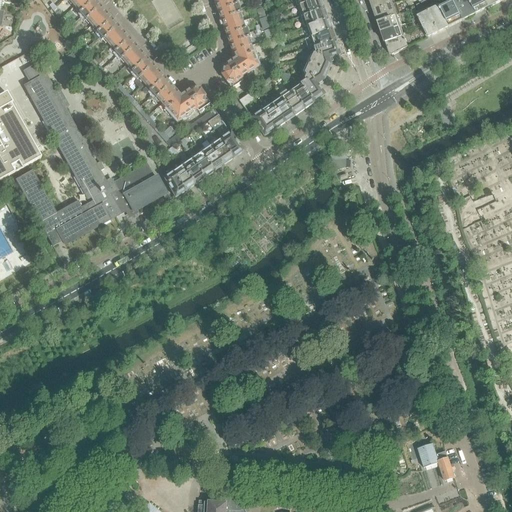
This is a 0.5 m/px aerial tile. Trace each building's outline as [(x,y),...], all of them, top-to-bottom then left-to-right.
[(80,19),(97,4),(92,0),(81,0),(74,8),(79,14),(77,15),(80,19)] [(239,10),(237,5),(235,5),(233,0),(227,0),(215,4),(219,17),(239,10)] [(261,6),(258,0),(252,0),(255,8),(261,6)] [(322,10),(321,6),(322,4),(321,0),(318,0),(317,0),(299,7),(300,10),(302,17),(322,10)] [(395,5),(393,0),(372,0),(370,1),(372,6),(371,7),(372,10),(374,11),(374,12),(394,5),(395,5)] [(448,24),(441,9),(435,0),(422,0),(423,1),(424,3),(435,24),(439,33),(450,28),(448,24)] [(475,15),(467,0),(451,0),(453,3),(441,9),(448,24),(450,28),(475,15)] [(501,2),(499,0),(467,0),(475,15),(501,2)] [(435,24),(424,3),(417,6),(418,9),(421,15),(417,17),(419,21),(422,27),(423,30),(427,39),(439,33),(435,24)] [(91,27),(105,14),(97,4),(80,19),(85,24),(87,23),(89,25),(91,27)] [(396,4),(395,5),(394,5),(374,12),(374,13),(374,14),(375,17),(376,18),(378,23),(400,15),(396,4)] [(265,17),(262,9),(255,11),(258,20),(265,17)] [(241,23),(239,16),(241,15),(239,10),(219,17),(223,29),(236,24),(241,23)] [(326,21),(325,16),(326,15),(325,11),(323,11),(322,10),(302,17),(305,27),(306,28),(326,21)] [(98,39),(114,24),(105,14),(91,27),(96,33),(94,35),(98,39)] [(400,27),(397,17),(400,16),(400,15),(378,23),(380,28),(379,29),(380,32),(381,33),(382,34),(400,27)] [(269,29),(265,18),(259,21),(262,31),(269,29)] [(329,30),(328,27),(330,25),(329,22),(326,21),(306,28),(310,39),(330,31),(330,30),(329,30)] [(247,35),(245,29),(243,30),(241,23),(236,24),(223,29),(228,42),(247,35)] [(108,47),(123,34),(114,24),(98,39),(101,43),(103,41),(108,47)] [(409,36),(405,26),(400,27),(382,34),(381,36),(382,39),(384,40),(385,44),(409,36)] [(273,39),(269,29),(262,32),(266,41),(273,39)] [(408,48),(427,39),(423,30),(418,32),(409,36),(385,44),(389,55),(392,56),(408,48)] [(336,41),(332,33),(330,32),(330,31),(310,39),(313,49),(312,49),(336,41)] [(116,59),(132,44),(123,34),(108,47),(112,51),(110,52),(116,59)] [(249,48),(247,40),(249,39),(247,35),(228,42),(232,54),(249,48)] [(331,58),(335,57),(339,55),(336,49),(337,47),(336,41),(312,49),(314,55),(312,56),(308,65),(327,74),(330,67),(329,66),(329,65),(329,64),(332,63),(331,60),(332,59),(331,58)] [(126,66),(141,53),(132,44),(116,59),(118,62),(120,60),(126,66)] [(258,68),(253,54),(251,54),(249,48),(232,54),(234,59),(258,68)] [(133,78),(150,63),(141,53),(126,66),(131,72),(129,73),(133,78)] [(246,77),(258,68),(234,59),(230,62),(241,79),(241,78),(245,75),(246,77)] [(241,79),(230,62),(223,67),(222,68),(222,69),(221,74),(221,75),(231,89),(239,84),(238,82),(240,80),(241,79)] [(96,71),(90,63),(86,66),(92,75),(93,74),(96,71)] [(144,86),(158,73),(150,63),(133,78),(137,82),(138,80),(144,86)] [(94,152),(85,136),(80,139),(64,110),(69,107),(60,92),(55,95),(39,65),(25,73),(31,84),(24,88),(25,89),(25,88),(33,103),(15,113),(17,116),(35,106),(86,197),(85,198),(86,200),(91,198),(94,203),(86,208),(97,227),(109,221),(110,221),(110,220),(120,214),(111,197),(116,194),(112,187),(114,186),(111,181),(105,184),(99,172),(104,170),(100,163),(95,166),(89,154),(94,152)] [(322,85),(320,82),(322,81),(322,80),(324,80),(327,74),(308,65),(303,75),(305,77),(303,80),(304,82),(300,85),(313,105),(318,101),(318,99),(323,95),(319,88),(320,88),(319,87),(322,85)] [(91,74),(85,66),(82,68),(87,76),(91,74)] [(105,80),(100,71),(95,74),(101,83),(105,80)] [(151,98),(167,83),(158,73),(144,86),(147,90),(145,91),(151,98)] [(281,76),(280,77),(285,84),(288,82),(289,80),(289,76),(281,76)] [(161,106),(176,92),(167,83),(151,98),(154,101),(156,100),(161,106)] [(313,105),(300,85),(290,92),(303,111),(313,105)] [(209,104),(200,90),(199,90),(198,89),(193,89),(192,89),(191,89),(185,93),(196,110),(199,109),(200,110),(209,104)] [(253,100),(249,95),(250,94),(247,91),(244,93),(246,96),(239,101),(243,107),(253,100)] [(303,111),(290,92),(286,94),(283,91),(278,95),(280,99),(293,118),(303,111)] [(175,125),(180,97),(176,92),(161,106),(166,111),(164,112),(175,125)] [(196,110),(185,93),(180,97),(175,125),(191,114),(190,113),(194,110),(196,110)] [(0,181),(41,159),(17,116),(15,113),(11,105),(12,105),(6,94),(0,97),(0,181)] [(293,118),(280,99),(271,105),(284,125),(293,118)] [(284,125),(271,105),(260,112),(274,131),(284,125)] [(455,126),(447,106),(438,111),(446,130),(455,126)] [(274,131),(260,112),(259,110),(256,113),(257,115),(251,119),(263,136),(266,137),(274,131)] [(211,129),(222,122),(218,116),(207,123),(211,129)] [(169,128),(163,133),(165,136),(167,138),(169,140),(175,134),(174,133),(169,128)] [(242,151),(229,133),(220,140),(233,160),(241,154),(242,151)] [(184,140),(179,143),(185,152),(188,150),(185,145),(187,143),(184,140)] [(233,160),(220,140),(210,147),(223,166),(233,160)] [(223,166),(210,147),(205,150),(203,149),(199,151),(201,153),(214,173),(223,166)] [(346,164),(346,160),(348,159),(346,157),(348,155),(347,152),(343,154),(343,152),(330,157),(336,172),(346,168),(346,164)] [(214,173),(201,153),(191,160),(204,179),(214,173)] [(204,179),(191,160),(185,164),(181,167),(195,186),(204,179)] [(167,197),(156,178),(154,179),(153,179),(146,167),(117,183),(118,184),(114,186),(112,187),(116,194),(111,197),(120,214),(126,211),(129,218),(137,213),(138,214),(137,211),(141,208),(142,209),(142,208),(147,205),(147,206),(148,206),(147,205),(152,203),(153,203),(153,202),(157,200),(158,200),(158,199),(162,197),(164,199),(164,198),(167,197)] [(195,186),(181,167),(172,173),(185,193),(195,186)] [(65,245),(97,227),(86,208),(81,210),(77,203),(55,215),(31,172),(15,182),(45,235),(52,248),(58,245),(55,240),(60,237),(65,246),(66,246),(65,245)] [(185,193),(172,173),(164,179),(175,199),(185,193)] [(450,467),(446,453),(436,456),(433,445),(418,450),(424,470),(439,465),(440,469),(438,469),(439,473),(441,472),(444,482),(454,479),(452,472),(455,471),(453,466),(450,467)] [(200,502),(199,511),(225,511),(226,511),(238,511),(240,511),(242,510),(243,509),(243,507),(243,505),(242,503),(240,501),(238,501),(227,500),(227,499),(223,499),(222,504),(209,503),(200,502)]
